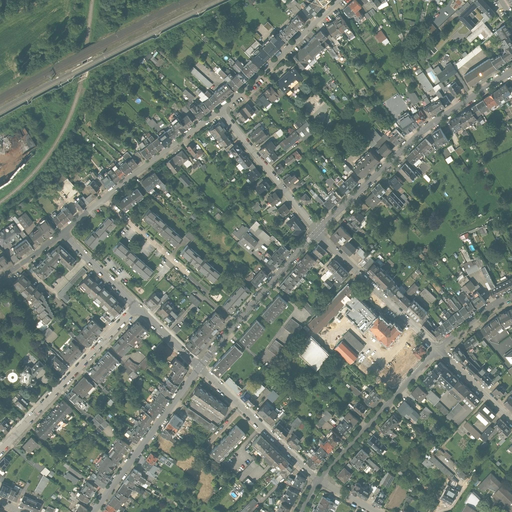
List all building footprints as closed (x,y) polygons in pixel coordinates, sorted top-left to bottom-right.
[(297,3),(294,0),(290,0),(286,4),(290,9),(297,3)] [(316,0),(314,0),(310,4),(317,11),(322,6),(316,0)] [(353,0),(349,4),(356,12),(355,12),(356,14),(358,16),(361,14),(358,10),(361,7),(355,0),(353,0)] [(377,7),(372,0),(370,0),(369,0),(369,2),(375,10),(376,11),(379,9),(377,7)] [(459,16),(471,29),(476,25),(471,20),(467,16),(471,12),(478,5),(483,10),(480,12),(484,16),(487,14),(492,9),(483,0),(475,0),(471,5),(459,16)] [(442,32),(459,16),(471,5),(468,2),(467,1),(465,3),(462,7),(459,10),(458,9),(438,28),(442,32)] [(311,17),(317,11),(310,4),(307,6),(303,9),(311,17)] [(355,12),(356,12),(349,4),(343,9),(345,11),(350,17),(355,12)] [(372,8),(368,12),(371,16),(376,13),(372,8)] [(471,30),(473,32),(483,23),(495,13),(492,9),(487,14),(480,23),(471,30)] [(358,16),(362,22),(366,19),(363,15),(362,13),(361,14),(358,16)] [(358,16),(356,14),(354,15),(360,24),(362,22),(358,16)] [(292,20),(293,21),(299,28),(305,23),(298,15),(292,20)] [(336,19),(334,21),(342,33),(344,31),(349,38),(354,35),(340,15),(339,15),(336,17),(336,18),(336,19)] [(285,41),(299,28),(293,21),(278,34),(285,41)] [(327,26),(334,36),(335,38),(335,37),(342,33),(334,21),(327,26)] [(268,31),(272,27),(267,22),(263,26),(268,31)] [(473,32),(467,38),(470,41),(481,33),(483,31),(489,37),(493,34),(483,23),(473,32)] [(437,30),(431,24),(426,28),(432,35),(437,30)] [(393,28),(395,32),(397,31),(399,34),(398,35),(403,42),(404,38),(398,25),(397,25),(396,25),(395,25),(393,25),(393,26),(393,28)] [(502,39),(503,39),(508,35),(511,33),(505,25),(497,30),(494,33),(496,35),(499,33),(502,39)] [(321,30),(316,34),(322,41),(322,42),(324,40),(327,37),(321,30)] [(389,42),(381,30),(375,35),(380,42),(382,41),(385,45),(389,42)] [(486,39),(489,37),(483,31),(481,33),(486,39)] [(256,33),(252,36),(257,41),(261,37),(256,33)] [(278,48),(285,41),(278,34),(278,33),(275,36),(274,34),(269,38),(278,48)] [(310,42),(304,47),(314,57),(316,56),(315,55),(317,53),(319,55),(321,53),(320,51),(322,49),(324,52),(327,50),(325,48),(321,43),(322,41),(316,34),(310,40),(310,42)] [(508,36),(508,35),(503,39),(502,39),(501,40),(504,44),(507,49),(506,52),(502,55),(501,54),(491,60),(497,68),(511,57),(511,42),(508,36)] [(331,38),(336,45),(337,46),(340,44),(335,37),(335,38),(334,36),(331,38)] [(269,38),(268,40),(269,41),(263,46),(262,45),(261,46),(271,56),(273,53),(274,54),(276,51),(275,51),(278,48),(269,38)] [(331,48),(324,40),(322,42),(322,41),(321,43),(325,48),(327,50),(333,58),(336,56),(331,48)] [(464,57),(456,64),(454,61),(451,64),(453,66),(454,65),(457,70),(468,61),(468,62),(482,49),(479,45),(464,57)] [(249,57),(252,60),(259,67),(271,56),(261,46),(249,57)] [(300,51),(298,53),(307,63),(314,57),(304,47),(302,49),(301,48),(299,50),(300,51)] [(426,48),(421,52),(422,53),(426,59),(431,56),(426,48)] [(150,53),(142,58),(145,62),(147,60),(147,59),(152,56),(150,53)] [(308,64),(307,63),(298,53),(297,53),(293,56),(293,57),(300,65),(303,68),(304,68),(306,70),(310,67),(308,64)] [(418,55),(422,62),(426,59),(422,53),(418,55)] [(490,58),(477,67),(484,76),(497,68),(491,60),(490,58)] [(237,60),(234,63),(248,77),(253,72),(246,65),(243,68),(243,67),(243,66),(237,60)] [(252,60),(246,65),(253,72),(259,67),(252,60)] [(433,69),(441,82),(457,72),(453,66),(451,64),(450,62),(444,66),(446,69),(442,71),(438,66),(433,69)] [(232,66),(239,72),(237,74),(243,82),(248,77),(234,63),(232,66)] [(300,65),(298,67),(304,73),(306,71),(306,70),(304,68),(303,68),(300,65)] [(189,71),(208,89),(212,84),(193,66),(189,71)] [(290,89),(287,86),(293,80),(292,79),(295,77),(299,82),(303,78),(293,66),(276,82),(281,88),(286,93),(290,89)] [(471,85),(484,76),(477,67),(464,75),(471,85)] [(231,79),(231,80),(227,75),(227,76),(219,68),(216,71),(225,80),(226,79),(228,82),(226,83),(233,91),(238,87),(231,79)] [(237,74),(233,77),(232,77),(233,76),(230,73),(229,72),(228,73),(229,74),(227,75),(231,80),(231,79),(238,87),(243,82),(237,74)] [(418,75),(417,76),(422,85),(424,87),(427,92),(433,88),(422,72),(418,75)] [(451,97),(454,95),(448,87),(447,85),(444,87),(441,82),(439,84),(442,89),(444,93),(447,91),(451,97)] [(456,82),(448,87),(454,95),(454,96),(461,91),(456,82)] [(220,101),(233,91),(226,83),(213,93),(214,94),(220,101)] [(443,97),(439,91),(442,89),(439,84),(433,88),(437,95),(445,106),(451,103),(446,95),(443,97)] [(505,84),(500,88),(507,99),(508,98),(506,95),(511,92),(508,88),(505,84)] [(271,101),(277,96),(278,95),(274,91),(270,87),(269,89),(268,88),(267,88),(266,90),(266,91),(264,93),(271,101)] [(277,88),(274,91),(278,95),(277,96),(279,98),(283,94),(279,90),(277,88)] [(500,88),(491,94),(498,104),(500,107),(503,105),(502,104),(507,100),(507,99),(500,88)] [(185,89),(182,92),(192,100),(195,97),(185,89)] [(214,94),(211,96),(210,96),(210,94),(206,90),(203,93),(215,105),(220,101),(214,94)] [(199,94),(204,99),(203,100),(202,101),(203,102),(209,109),(215,105),(203,93),(201,91),(199,93),(199,94)] [(406,92),(413,104),(419,100),(414,93),(410,93),(409,91),(406,92)] [(265,107),(271,101),(264,93),(258,98),(258,99),(265,107)] [(491,94),(483,99),(489,109),(498,104),(491,94)] [(432,102),(431,103),(437,112),(445,106),(437,95),(431,99),(432,102)] [(430,117),(437,112),(431,103),(427,97),(425,99),(429,105),(424,108),(430,117)] [(265,107),(258,99),(255,101),(262,109),(265,107)] [(483,99),(476,104),(481,112),(486,109),(488,111),(490,110),(489,109),(483,99)] [(203,102),(199,105),(204,113),(209,109),(203,102)] [(198,118),(204,113),(199,105),(198,104),(195,106),(193,104),(189,107),(198,118)] [(246,106),(242,109),(248,116),(254,112),(251,108),(248,104),(247,104),(246,105),(246,106)] [(476,104),(470,108),(478,119),(479,121),(481,124),(484,122),(480,116),(478,114),(481,112),(476,104)] [(411,112),(413,115),(419,124),(425,120),(424,118),(425,117),(420,110),(418,112),(416,108),(411,112)] [(477,120),(478,119),(470,108),(457,117),(462,125),(464,128),(466,128),(478,121),(477,120)] [(243,121),(248,116),(242,109),(238,112),(237,112),(236,113),(236,114),(239,117),(242,121),(243,121)] [(401,125),(408,132),(412,129),(406,120),(411,117),(408,113),(398,120),(401,125)] [(178,115),(177,116),(185,128),(193,122),(187,115),(182,119),(178,115)] [(411,117),(406,120),(412,129),(419,124),(413,115),(411,117)] [(178,133),(185,128),(177,116),(170,122),(171,123),(178,133)] [(150,119),(148,117),(145,120),(147,122),(147,123),(152,128),(157,123),(152,118),(150,119)] [(457,129),(462,125),(457,117),(449,122),(455,132),(458,130),(457,129)] [(307,121),(302,125),(297,129),(295,131),(301,137),(303,141),(316,131),(307,121)] [(213,139),(216,137),(223,132),(225,130),(223,127),(219,122),(211,129),(208,131),(212,135),(211,135),(213,139)] [(171,139),(178,133),(171,123),(168,126),(170,128),(166,132),(171,139)] [(252,135),(254,138),(263,131),(259,127),(259,126),(255,130),(250,133),(250,135),(251,135),(252,135)] [(13,144),(17,143),(18,145),(27,141),(22,128),(6,135),(9,140),(11,139),(13,144)] [(286,133),(289,136),(295,131),(293,128),(286,133)] [(396,128),(392,132),(400,141),(404,137),(396,128)] [(440,128),(432,133),(440,145),(442,144),(442,143),(446,141),(448,140),(445,134),(442,130),(440,128)] [(284,133),(280,129),(275,133),(279,137),(284,133)] [(266,136),(263,131),(254,138),(256,141),(256,142),(257,143),(258,143),(263,139),(266,136)] [(301,137),(295,131),(289,136),(279,144),(281,146),(284,150),(301,137)] [(376,142),(381,137),(375,131),(370,136),(371,136),(368,139),(370,141),(368,143),(372,147),(377,143),(376,142)] [(163,144),(171,139),(166,132),(157,137),(163,144)] [(226,137),(223,132),(216,137),(219,142),(217,144),(220,148),(223,146),(229,140),(226,136),(226,137)] [(396,144),(400,141),(392,132),(388,135),(393,141),(396,144)] [(388,135),(386,133),(384,135),(386,138),(390,143),(393,141),(388,135)] [(142,141),(146,146),(149,144),(148,143),(142,135),(139,137),(142,141)] [(157,137),(154,139),(151,135),(148,137),(151,142),(157,149),(163,144),(157,137)] [(425,138),(416,147),(422,154),(432,145),(425,138)] [(224,149),(225,149),(231,143),(229,140),(223,146),(220,148),(222,151),(224,149)] [(259,150),(264,156),(271,150),(274,147),(270,141),(259,150)] [(151,142),(149,144),(146,146),(152,153),(157,149),(151,142)] [(192,142),(186,147),(192,154),(193,154),(196,158),(203,153),(199,148),(200,148),(197,144),(195,145),(192,142)] [(227,152),(229,150),(234,146),(231,143),(225,149),(224,149),(227,152)] [(392,150),(385,143),(379,149),(385,156),(392,150)] [(243,152),(236,144),(234,146),(229,150),(235,158),(240,154),(243,152)] [(273,152),(281,146),(279,144),(274,147),(271,150),(273,152)] [(142,149),(140,150),(138,151),(141,155),(143,154),(146,158),(152,153),(146,146),(142,149)] [(464,151),(461,146),(455,150),(458,155),(461,153),(464,151)] [(418,157),(422,154),(416,147),(407,156),(417,167),(423,162),(418,157)] [(126,161),(125,161),(126,162),(132,158),(127,152),(125,153),(122,150),(119,153),(126,161)] [(277,157),(273,152),(271,150),(264,156),(269,163),(277,157)] [(296,150),(284,160),(288,165),(295,159),(297,161),(302,157),(296,150)] [(181,151),(172,158),(179,166),(184,161),(186,164),(189,161),(181,151)] [(370,151),(353,167),(362,178),(380,161),(370,151)] [(243,157),(240,154),(235,158),(239,163),(243,168),(244,169),(247,167),(251,163),(245,155),(243,157)] [(132,158),(126,162),(132,169),(137,164),(135,161),(136,160),(135,159),(134,160),(132,157),(132,158)] [(180,167),(179,166),(172,158),(165,163),(173,173),(180,167)] [(125,174),(132,169),(126,162),(125,161),(123,164),(120,165),(119,166),(125,174)] [(247,167),(251,171),(255,168),(251,163),(247,167)] [(280,163),(273,168),(277,173),(278,172),(279,173),(282,170),(281,169),(284,168),(280,163)] [(405,163),(399,169),(406,177),(405,178),(407,181),(408,180),(410,181),(416,175),(414,172),(405,163)] [(112,167),(114,170),(120,178),(125,174),(119,166),(118,168),(115,165),(114,164),(113,165),(114,166),(112,167)] [(346,175),(351,170),(347,166),(344,168),(345,169),(343,172),(346,175)] [(261,175),(255,168),(251,171),(246,175),(248,178),(246,180),(249,184),(261,175)] [(114,182),(120,178),(114,170),(113,172),(110,169),(107,171),(109,174),(109,175),(114,182)] [(52,186),(54,188),(58,185),(69,198),(78,191),(60,170),(52,177),(57,183),(52,186)] [(154,172),(148,176),(154,184),(158,188),(161,186),(164,189),(167,186),(160,179),(154,172)] [(107,188),(114,182),(109,175),(108,174),(105,176),(103,178),(103,176),(101,173),(97,176),(107,188)] [(286,178),(283,180),(287,186),(292,182),(297,178),(294,175),(291,177),(289,173),(285,177),(286,178)] [(193,185),(182,174),(178,178),(189,189),(193,185)] [(396,175),(389,182),(397,190),(403,183),(396,175)] [(152,186),(154,184),(148,176),(144,179),(143,178),(140,181),(142,184),(141,185),(144,189),(145,188),(147,190),(151,193),(155,190),(152,187),(152,186)] [(351,176),(345,181),(351,188),(357,182),(351,176)] [(334,181),(330,177),(328,179),(325,182),(329,187),(334,181)] [(259,185),(258,185),(263,181),(261,178),(251,188),(253,190),(254,189),(259,185)] [(99,188),(93,180),(91,182),(89,180),(84,184),(92,194),(93,194),(99,188)] [(265,180),(263,181),(258,185),(259,185),(254,189),(259,195),(267,189),(271,187),(265,180)] [(300,183),(298,181),(294,184),(293,185),(297,189),(302,185),(300,183)] [(346,193),(351,188),(345,181),(339,187),(346,193)] [(372,189),(374,192),(379,197),(381,195),(382,194),(383,195),(385,192),(384,192),(386,189),(379,182),(372,189)] [(143,197),(137,189),(135,190),(130,194),(118,203),(119,203),(121,206),(124,211),(125,211),(125,210),(128,208),(143,197)] [(393,191),(388,196),(399,208),(404,203),(399,198),(393,191)] [(270,196),(266,199),(272,206),(274,205),(281,199),(275,192),(272,195),(271,194),(269,195),(270,196)] [(335,192),(329,197),(335,203),(341,198),(335,192)] [(380,198),(379,197),(374,192),(366,199),(373,207),(376,204),(375,203),(380,198)] [(311,199),(305,193),(299,198),(304,205),(311,199)] [(323,202),(315,193),(312,196),(320,204),(323,202)] [(92,194),(85,199),(89,203),(96,197),(93,194),(92,194)] [(407,198),(403,194),(399,198),(404,203),(408,208),(410,206),(405,200),(407,198)] [(387,201),(381,195),(379,197),(380,198),(385,203),(387,201)] [(330,209),(335,203),(329,197),(328,196),(325,198),(327,200),(324,203),(330,209)] [(80,199),(86,206),(89,203),(85,199),(83,197),(80,199)] [(80,211),(86,206),(80,199),(74,204),(80,211)] [(259,204),(257,201),(252,206),(254,209),(253,209),(255,212),(260,208),(258,205),(259,204)] [(284,204),(277,209),(277,210),(282,217),(290,211),(284,204)] [(277,209),(274,205),(272,206),(267,210),(269,213),(270,211),(273,214),(277,210),(277,209)] [(66,208),(59,213),(66,222),(73,216),(66,208)] [(149,209),(142,217),(176,246),(182,238),(178,235),(179,235),(170,227),(169,228),(166,224),(165,224),(162,221),(162,220),(152,212),(149,210),(149,209)] [(365,214),(366,215),(369,218),(373,214),(369,210),(365,214)] [(351,217),(357,224),(364,217),(360,213),(359,214),(356,211),(350,216),(351,217)] [(25,213),(17,220),(19,223),(24,229),(25,230),(33,223),(25,213)] [(59,227),(66,222),(59,213),(53,219),(59,227)] [(365,221),(369,218),(366,215),(364,217),(357,224),(360,226),(361,228),(367,223),(365,221)] [(109,216),(94,233),(93,232),(92,232),(84,241),(85,242),(87,244),(92,248),(101,238),(102,239),(116,223),(112,219),(111,219),(109,217),(109,216)] [(297,237),(304,229),(294,216),(288,221),(286,223),(290,227),(293,225),(296,229),(292,233),(297,237)] [(353,227),(356,230),(360,226),(357,224),(351,217),(349,219),(350,221),(349,223),(353,227)] [(286,223),(288,221),(286,218),(279,225),(281,227),(286,223)] [(37,226),(38,228),(45,237),(54,231),(46,220),(37,226)] [(266,241),(269,238),(270,237),(259,227),(261,225),(256,221),(250,228),(266,241)] [(0,243),(2,247),(24,229),(19,223),(6,233),(4,230),(0,232),(0,243)] [(232,234),(239,240),(246,233),(249,229),(246,226),(245,228),(243,226),(237,233),(235,231),(232,234)] [(330,236),(341,246),(347,240),(351,236),(341,226),(330,236)] [(487,234),(483,226),(478,228),(482,236),(487,234)] [(36,245),(45,237),(38,228),(29,235),(36,245)] [(185,236),(191,241),(195,237),(189,231),(185,236)] [(467,232),(460,236),(462,241),(470,237),(467,232)] [(239,240),(237,243),(251,255),(253,252),(251,250),(257,243),(246,233),(239,240)] [(272,235),(270,237),(269,238),(272,242),(273,241),(276,243),(279,241),(272,235)] [(16,254),(19,257),(31,248),(29,244),(26,240),(13,249),(16,254)] [(356,248),(347,240),(341,246),(344,249),(346,250),(346,251),(350,255),(354,251),(354,250),(356,248)] [(281,246),(278,249),(285,256),(290,250),(279,241),(276,243),(279,246),(281,246)] [(154,271),(119,242),(113,249),(147,279),(154,271)] [(204,260),(203,260),(200,257),(191,249),(187,246),(188,246),(187,245),(181,253),(214,282),(221,275),(204,260)] [(313,251),(318,255),(320,257),(325,251),(318,245),(313,251)] [(53,251),(45,259),(54,268),(60,261),(66,267),(70,264),(74,259),(60,246),(54,252),(53,251)] [(358,246),(356,248),(354,250),(354,251),(363,259),(367,255),(358,246)] [(277,249),(271,256),(279,263),(285,256),(278,249),(277,249)] [(367,269),(367,270),(376,261),(374,261),(371,257),(372,256),(372,254),(375,251),(373,249),(367,255),(363,259),(359,263),(365,269),(367,269)] [(272,270),(279,263),(271,256),(266,251),(263,255),(265,257),(263,259),(265,262),(265,263),(272,270)] [(463,264),(469,275),(479,269),(475,261),(472,262),(471,261),(471,260),(467,252),(463,254),(467,262),(463,264)] [(307,253),(301,260),(308,266),(309,267),(315,260),(307,253)] [(477,260),(475,261),(479,269),(481,268),(488,283),(491,287),(491,289),(495,287),(479,255),(475,257),(477,260)] [(369,274),(371,276),(380,267),(384,263),(378,258),(376,261),(367,270),(371,273),(369,274)] [(45,277),(54,268),(45,259),(44,259),(36,268),(34,266),(30,270),(40,279),(43,276),(45,277)] [(331,269),(334,272),(340,265),(334,259),(327,266),(331,269)] [(305,269),(308,266),(301,260),(293,269),(300,275),(302,273),(303,274),(306,270),(305,269)] [(348,273),(340,265),(334,272),(333,273),(334,274),(336,276),(338,278),(341,280),(348,273)] [(385,272),(380,267),(371,276),(384,288),(392,279),(393,279),(388,274),(389,272),(387,270),(385,272)] [(57,294),(61,298),(66,294),(81,278),(83,280),(87,276),(85,273),(87,272),(83,268),(69,282),(57,294)] [(254,284),(258,286),(268,274),(265,271),(266,270),(265,269),(264,270),(262,268),(251,280),(253,282),(252,283),(253,285),(254,284)] [(293,269),(289,273),(298,281),(301,277),(300,275),(293,269)] [(321,278),(325,282),(333,273),(334,272),(331,269),(326,275),(325,274),(321,278)] [(301,283),(298,281),(289,273),(286,277),(295,285),(297,287),(301,283)] [(334,274),(333,273),(325,282),(324,283),(329,288),(333,285),(329,281),(334,276),(334,275),(334,274)] [(22,275),(12,285),(20,292),(29,283),(30,282),(26,279),(22,275)] [(458,282),(467,293),(474,287),(475,287),(466,275),(465,276),(464,275),(463,275),(464,277),(458,281),(458,282)] [(85,292),(86,291),(94,282),(87,276),(83,280),(78,285),(85,292)] [(291,289),(295,285),(286,277),(282,281),(291,289)] [(505,291),(511,288),(508,280),(506,277),(500,280),(502,283),(505,291)] [(384,288),(391,295),(399,288),(394,283),(395,282),(392,279),(384,288)] [(288,293),(291,289),(282,281),(279,285),(282,288),(281,288),(283,289),(288,293)] [(92,298),(93,297),(102,288),(95,282),(94,282),(86,291),(92,298)] [(35,289),(29,283),(20,292),(26,298),(35,289)] [(502,283),(495,287),(499,294),(505,291),(502,283)] [(407,291),(404,294),(405,295),(407,293),(409,295),(417,287),(413,284),(407,291)] [(232,295),(225,303),(223,306),(222,305),(222,306),(229,313),(249,290),(246,287),(245,288),(241,285),(237,289),(238,289),(235,292),(234,292),(235,292),(232,295)] [(345,303),(355,293),(355,292),(348,285),(316,317),(308,325),(316,332),(323,325),(324,326),(327,322),(327,321),(333,315),(337,311),(345,303)] [(391,295),(397,301),(404,294),(407,291),(401,285),(399,288),(391,295)] [(36,287),(35,289),(26,298),(29,300),(30,299),(34,302),(42,294),(42,293),(36,287)] [(107,311),(108,310),(116,301),(103,287),(102,288),(93,297),(107,311)] [(493,297),(499,294),(495,287),(491,289),(491,287),(488,288),(493,297)] [(436,298),(425,288),(421,292),(432,303),(436,298)] [(324,289),(321,293),(328,300),(332,295),(327,291),(324,289)] [(473,301),(478,308),(486,302),(478,292),(477,290),(473,294),(475,296),(472,299),(473,301)] [(146,301),(152,306),(159,299),(160,298),(154,292),(146,301)] [(165,293),(160,298),(159,299),(164,303),(166,301),(169,298),(167,296),(168,295),(165,293)] [(379,316),(355,293),(345,303),(350,309),(346,314),(354,321),(364,330),(368,326),(370,327),(375,322),(374,321),(379,316)] [(466,297),(462,293),(458,297),(464,305),(465,306),(471,302),(466,297)] [(33,306),(36,308),(45,299),(42,297),(44,296),(42,294),(34,302),(33,303),(34,304),(33,306)] [(61,299),(66,303),(69,300),(68,298),(69,297),(66,294),(61,298),(61,299)] [(190,294),(187,298),(196,307),(200,302),(190,294)] [(405,295),(404,294),(397,301),(405,308),(412,302),(405,295)] [(278,295),(261,314),(269,321),(286,302),(278,295)] [(457,311),(459,309),(454,304),(450,298),(447,300),(455,310),(457,311)] [(36,311),(38,314),(47,304),(45,303),(47,301),(45,299),(36,308),(37,310),(36,311)] [(117,300),(116,301),(108,310),(114,316),(124,307),(117,300)] [(414,300),(412,302),(405,308),(418,321),(427,312),(414,300)] [(157,311),(163,317),(170,309),(173,307),(166,301),(164,303),(157,311)] [(302,306),(312,316),(316,312),(306,302),(302,306)] [(471,302),(465,306),(471,313),(477,309),(471,302)] [(39,317),(41,319),(50,310),(48,308),(49,306),(47,304),(38,314),(40,315),(39,317)] [(465,318),(471,313),(465,306),(464,305),(461,308),(459,309),(465,318)] [(163,317),(169,323),(174,317),(176,315),(170,309),(163,317)] [(453,313),(454,314),(460,322),(465,318),(459,309),(457,311),(455,313),(454,312),(453,313)] [(52,312),(50,310),(41,319),(43,321),(42,322),(44,325),(49,320),(52,317),(53,315),(51,313),(52,312)] [(181,310),(176,315),(174,317),(177,319),(183,312),(181,310)] [(511,321),(511,317),(509,310),(506,312),(506,311),(499,315),(499,316),(497,317),(503,326),(511,321)] [(215,312),(210,318),(219,326),(224,320),(215,312)] [(450,317),(448,318),(454,326),(460,322),(454,314),(450,317)] [(389,323),(380,315),(379,316),(374,321),(375,322),(370,327),(376,334),(374,336),(378,341),(381,338),(388,344),(401,330),(394,323),(393,324),(390,322),(389,323)] [(498,330),(503,326),(497,317),(481,329),(488,339),(489,339),(488,338),(491,336),(492,336),(499,331),(498,330)] [(209,318),(202,326),(212,334),(219,326),(210,318),(209,318)] [(291,318),(284,328),(295,336),(302,327),(291,318)] [(437,340),(443,335),(437,327),(434,329),(431,327),(432,325),(430,323),(431,322),(427,318),(425,320),(426,321),(422,325),(437,340)] [(446,320),(443,323),(449,331),(454,326),(448,318),(446,320)] [(92,319),(87,325),(97,335),(103,329),(92,319)] [(137,320),(129,328),(140,338),(140,339),(148,330),(137,320)] [(239,339),(248,347),(265,328),(256,320),(239,339)] [(441,324),(437,327),(443,335),(449,331),(443,323),(441,320),(439,322),(441,324)] [(92,340),(97,335),(87,325),(81,331),(92,340)] [(171,330),(175,334),(181,329),(176,325),(171,330)] [(202,326),(196,332),(206,340),(212,334),(202,326)] [(53,331),(48,327),(39,337),(44,341),(53,331)] [(129,328),(122,336),(132,344),(134,342),(135,343),(140,338),(129,328)] [(86,346),(92,340),(81,331),(76,336),(86,346)] [(196,332),(190,338),(200,347),(206,340),(196,332)] [(343,340),(335,348),(350,363),(358,355),(357,353),(363,346),(359,342),(359,341),(356,339),(348,332),(341,339),(343,340)] [(475,334),(469,339),(475,345),(480,341),(475,334)] [(132,345),(132,344),(122,336),(112,347),(121,356),(132,345)] [(318,343),(311,336),(296,351),(316,371),(331,355),(318,343)] [(195,353),(200,347),(190,338),(185,344),(195,353)] [(472,347),(475,345),(469,339),(469,338),(464,343),(469,350),(472,347)] [(275,340),(268,350),(279,358),(287,348),(275,340)] [(72,341),(66,347),(76,357),(82,350),(75,344),(72,341)] [(165,346),(161,342),(156,347),(154,345),(150,348),(157,354),(165,346)] [(417,347),(413,352),(420,358),(426,350),(426,348),(421,344),(418,348),(417,347)] [(218,360),(226,368),(241,352),(239,350),(234,345),(218,360)] [(71,363),(76,357),(66,347),(61,353),(71,363)] [(452,352),(459,361),(465,356),(464,354),(458,347),(452,352)] [(416,361),(404,350),(380,377),(392,388),(416,361)] [(477,359),(472,353),(470,350),(468,352),(467,351),(464,354),(465,356),(467,358),(470,356),(474,361),(475,360),(477,359)] [(107,351),(99,361),(110,371),(112,373),(114,370),(112,369),(115,365),(117,367),(120,363),(107,351)] [(25,364),(33,361),(31,355),(23,358),(25,364)] [(459,361),(474,375),(479,369),(481,367),(475,360),(474,361),(470,356),(467,358),(465,356),(459,361)] [(67,367),(61,362),(55,357),(51,360),(57,366),(55,368),(61,374),(67,367)] [(146,357),(138,365),(132,362),(128,359),(125,363),(133,370),(135,372),(140,367),(144,370),(150,362),(146,357)] [(366,357),(360,363),(368,370),(373,364),(366,357)] [(169,366),(176,371),(181,375),(186,367),(183,365),(184,364),(181,362),(182,362),(176,358),(169,366)] [(211,368),(219,376),(226,368),(218,360),(211,368)] [(24,372),(26,374),(26,375),(25,377),(25,379),(26,381),(26,382),(24,385),(29,390),(35,383),(35,381),(35,380),(35,378),(35,377),(35,376),(36,374),(35,374),(39,370),(40,370),(43,366),(38,361),(31,370),(28,367),(24,372)] [(99,383),(110,371),(99,361),(94,365),(92,367),(92,368),(88,372),(99,383)] [(149,364),(156,369),(159,366),(151,361),(149,364)] [(440,362),(423,381),(429,387),(437,378),(447,368),(440,362)] [(447,368),(437,378),(449,389),(458,379),(447,368)] [(474,375),(481,382),(487,376),(489,374),(482,368),(480,370),(479,369),(474,375)] [(138,375),(135,372),(133,370),(128,375),(134,380),(138,375)] [(176,371),(169,380),(173,383),(174,382),(178,385),(184,376),(181,375),(176,371)] [(501,377),(498,375),(495,378),(496,379),(492,383),(494,385),(497,381),(501,377)] [(492,381),(487,376),(481,382),(486,387),(488,385),(489,386),(490,384),(489,383),(492,381)] [(83,377),(77,383),(86,392),(92,386),(93,385),(90,383),(83,377)] [(241,390),(242,389),(229,377),(224,381),(237,394),(241,390)] [(167,383),(165,386),(173,391),(178,385),(174,382),(173,383),(169,380),(167,378),(165,381),(167,383)] [(461,401),(463,399),(470,391),(458,379),(449,389),(461,401)] [(81,398),(86,392),(77,383),(72,389),(81,398)] [(163,384),(159,391),(168,398),(173,391),(165,386),(163,384)] [(261,384),(255,390),(251,394),(255,398),(259,395),(258,394),(265,387),(261,384)] [(374,388),(372,391),(371,391),(372,390),(368,387),(365,384),(362,388),(364,390),(376,400),(378,397),(379,397),(381,395),(380,395),(381,394),(374,388)] [(248,387),(246,390),(250,395),(251,394),(255,390),(250,385),(248,387)] [(495,388),(492,392),(498,398),(502,394),(505,392),(505,391),(501,387),(501,388),(498,385),(495,388)] [(220,417),(227,407),(197,386),(190,395),(220,417)] [(418,386),(412,393),(416,397),(416,398),(420,401),(425,395),(427,393),(426,392),(418,386)] [(351,391),(357,396),(361,392),(355,387),(351,391)] [(150,394),(152,396),(164,404),(168,398),(159,391),(155,388),(150,394)] [(266,397),(267,396),(271,392),(266,388),(261,392),(266,397)] [(438,401),(440,398),(430,388),(426,392),(427,393),(425,395),(427,396),(426,397),(434,405),(438,401)] [(83,399),(81,398),(72,389),(69,393),(68,393),(66,395),(77,406),(77,405),(81,409),(85,405),(81,401),(83,399)] [(244,401),(250,395),(246,390),(244,392),(240,396),(244,401)] [(371,406),(376,400),(364,390),(361,393),(366,397),(364,400),(371,406)] [(271,391),(271,392),(267,396),(272,401),(276,396),(271,391)] [(480,400),(470,391),(463,399),(473,408),(480,400)] [(251,394),(250,395),(244,401),(250,407),(257,400),(255,398),(251,394)] [(11,399),(22,410),(29,404),(21,396),(18,399),(15,396),(11,399)] [(159,411),(164,404),(152,396),(151,398),(154,400),(153,401),(152,400),(149,404),(151,405),(159,411)] [(55,430),(63,422),(62,420),(65,418),(67,419),(71,415),(69,413),(72,410),(62,400),(53,409),(42,421),(34,430),(44,439),(48,436),(49,437),(53,433),(52,432),(54,429),(55,430)] [(257,411),(264,418),(272,410),(274,408),(266,401),(257,411)] [(404,415),(404,414),(408,418),(410,416),(415,421),(420,416),(419,415),(404,401),(397,409),(403,414),(404,415)] [(449,412),(438,401),(434,405),(434,406),(445,416),(449,412)] [(367,410),(358,402),(353,408),(357,411),(361,414),(364,412),(365,412),(367,410)] [(463,407),(459,403),(446,417),(450,421),(463,407)] [(355,413),(357,411),(353,408),(349,404),(347,406),(355,413)] [(475,414),(486,425),(496,415),(484,404),(475,414)] [(139,407),(140,407),(155,416),(159,411),(151,405),(148,409),(142,405),(141,406),(140,406),(139,407)] [(183,405),(180,410),(213,433),(218,427),(211,422),(210,424),(183,405)] [(141,412),(135,419),(139,422),(147,427),(155,416),(140,407),(140,408),(138,410),(141,412)] [(426,407),(419,415),(420,416),(426,419),(432,412),(426,407)] [(274,411),(272,410),(264,418),(270,423),(276,416),(277,414),(274,411)] [(320,416),(322,417),(326,421),(327,422),(332,415),(326,410),(323,413),(322,413),(320,416)] [(281,411),(277,414),(276,416),(278,418),(278,417),(281,420),(286,415),(283,412),(283,413),(281,411)] [(349,412),(344,417),(353,425),(358,420),(349,412)] [(98,414),(90,422),(96,428),(97,426),(105,420),(98,414)] [(174,414),(169,421),(181,430),(183,427),(180,424),(182,420),(174,414)] [(345,435),(353,425),(344,417),(340,414),(337,417),(339,419),(340,419),(342,421),(336,427),(345,435)] [(389,418),(386,422),(393,428),(399,421),(392,415),(389,418)] [(289,426),(291,428),(290,429),(292,431),(300,423),(302,421),(297,417),(289,426)] [(320,428),(326,421),(322,417),(316,424),(320,428)] [(143,433),(147,427),(139,422),(135,419),(133,421),(135,423),(132,426),(135,427),(143,433)] [(500,432),(500,431),(506,425),(500,419),(494,426),(500,432)] [(109,424),(105,420),(97,426),(98,427),(96,429),(100,433),(102,431),(109,424)] [(5,433),(11,428),(4,421),(0,424),(0,430),(1,429),(5,433)] [(169,421),(164,427),(173,433),(176,430),(179,432),(181,430),(169,421)] [(272,428),(277,433),(283,427),(278,422),(272,428)] [(380,428),(383,431),(386,434),(387,435),(388,434),(392,438),(393,438),(395,438),(397,436),(391,430),(392,430),(391,430),(393,428),(386,422),(380,428)] [(477,440),(480,436),(481,435),(467,422),(463,426),(477,440)] [(214,447),(210,452),(218,460),(245,434),(236,425),(232,430),(223,438),(214,447)] [(511,430),(506,425),(500,431),(502,433),(500,435),(503,438),(511,430)] [(493,430),(490,426),(481,435),(480,436),(485,441),(487,438),(486,437),(493,430)] [(136,442),(143,433),(135,427),(131,432),(128,436),(132,439),(132,440),(135,442),(136,442)] [(170,434),(171,436),(173,433),(164,427),(160,433),(167,439),(169,436),(170,434)] [(285,428),(283,427),(277,433),(282,437),(287,432),(289,429),(286,427),(285,428)] [(327,439),(328,439),(335,445),(336,444),(337,444),(339,442),(339,441),(341,439),(332,430),(329,434),(330,435),(327,439)] [(294,434),(286,442),(293,448),(297,443),(300,440),(294,434)] [(251,444),(260,452),(269,444),(260,435),(251,444)] [(368,442),(380,453),(386,446),(373,435),(368,442)] [(180,444),(169,436),(167,439),(178,446),(180,444)] [(40,446),(31,438),(27,443),(26,442),(22,446),(27,451),(33,445),(37,449),(40,446)] [(113,447),(114,447),(122,454),(129,445),(119,438),(113,447)] [(334,446),(335,445),(328,439),(324,444),(319,440),(317,441),(322,445),(329,452),(332,448),(333,448),(334,447),(334,446)] [(397,444),(392,439),(388,443),(393,448),(397,444)] [(299,445),(297,443),(293,448),(298,452),(302,448),(299,446),(299,445)] [(260,453),(273,466),(282,456),(269,444),(260,452),(260,453)] [(318,450),(316,452),(323,458),(329,452),(322,445),(318,450)] [(114,447),(107,455),(116,462),(122,454),(114,447)] [(311,448),(307,453),(319,463),(323,458),(316,452),(311,448)] [(362,449),(357,454),(363,460),(364,459),(368,454),(366,452),(363,450),(362,449)] [(314,468),(319,463),(307,453),(304,450),(302,452),(306,456),(305,456),(308,459),(307,461),(314,468)] [(157,463),(154,461),(157,457),(150,452),(145,459),(153,464),(155,466),(157,463)] [(107,474),(116,462),(107,455),(104,453),(95,465),(101,469),(107,474)] [(164,453),(159,460),(169,467),(172,462),(175,465),(177,461),(173,459),(164,453)] [(367,464),(363,460),(357,454),(351,460),(354,463),(358,467),(361,470),(362,469),(367,464)] [(278,466),(281,469),(288,462),(282,456),(273,466),(270,469),(271,471),(270,472),(271,473),(273,471),(278,466)] [(454,475),(432,456),(428,460),(433,463),(451,480),(454,475)] [(9,462),(4,458),(0,461),(0,468),(2,471),(6,466),(5,466),(9,462)] [(428,469),(433,463),(428,460),(427,458),(422,463),(428,469)] [(148,469),(153,464),(145,459),(141,464),(148,469)] [(366,459),(365,459),(364,459),(363,460),(367,464),(370,466),(376,472),(379,469),(368,459),(367,460),(366,459)] [(258,464),(253,460),(237,476),(242,481),(246,476),(258,464)] [(293,467),(288,462),(281,469),(276,474),(273,477),(278,482),(293,467)] [(358,467),(354,463),(352,465),(359,472),(361,470),(358,467)] [(157,466),(155,466),(153,464),(148,469),(145,473),(153,477),(155,474),(153,472),(157,466)] [(278,466),(273,471),(276,474),(281,469),(278,466)] [(40,473),(43,475),(45,477),(50,472),(45,467),(40,473)] [(352,474),(345,467),(343,469),(340,471),(340,472),(338,475),(347,483),(351,479),(349,477),(352,474)] [(141,473),(133,468),(129,474),(140,480),(149,485),(151,483),(140,476),(138,476),(140,474),(141,473)] [(467,476),(462,471),(459,468),(456,471),(459,474),(457,476),(463,481),(467,476)] [(110,476),(107,474),(101,469),(96,476),(97,477),(106,483),(110,476)] [(394,477),(388,472),(382,478),(380,482),(388,487),(394,477)] [(75,485),(79,480),(68,473),(66,475),(64,474),(63,476),(75,485)] [(495,499),(481,511),(494,511),(502,505),(509,511),(511,511),(511,492),(491,473),(478,486),(483,491),(487,487),(496,491),(495,491),(496,492),(492,496),(495,499)] [(129,474),(123,482),(131,487),(132,485),(134,482),(137,484),(140,480),(129,474)] [(294,480),(292,484),(300,488),(305,479),(297,474),(294,480)] [(41,480),(34,491),(40,494),(49,479),(45,477),(43,475),(43,476),(41,480)] [(254,484),(246,476),(242,481),(250,489),(254,484)] [(103,487),(106,483),(97,477),(95,480),(94,481),(95,481),(103,487)] [(85,486),(82,490),(91,496),(96,488),(86,481),(83,485),(85,486)] [(27,482),(23,489),(20,494),(23,495),(25,492),(30,483),(27,482)] [(123,482),(118,489),(128,496),(128,497),(131,493),(129,492),(132,488),(131,487),(123,482)] [(401,486),(411,492),(413,488),(403,482),(401,486)] [(0,493),(5,496),(10,487),(2,483),(0,486),(0,493)] [(356,483),(355,486),(352,491),(359,495),(364,487),(356,483)] [(148,493),(134,485),(132,485),(131,487),(132,488),(143,495),(142,497),(145,498),(148,493)] [(458,491),(448,486),(441,497),(451,503),(458,491)] [(18,490),(10,487),(5,496),(13,500),(16,494),(18,490)] [(369,490),(364,487),(359,495),(366,499),(371,492),(369,490)] [(87,502),(91,496),(82,490),(81,489),(79,491),(78,490),(75,494),(77,495),(87,502)] [(118,489),(114,495),(124,502),(128,496),(118,489)] [(285,494),(284,493),(282,497),(286,500),(292,503),(297,494),(287,489),(285,494)] [(386,496),(379,491),(377,495),(372,503),(380,507),(386,496)] [(466,504),(466,503),(476,510),(482,501),(480,500),(472,492),(468,498),(468,497),(465,502),(466,504)] [(113,495),(109,502),(120,510),(123,511),(125,509),(119,505),(122,502),(113,495)] [(405,500),(410,503),(413,498),(407,495),(405,500)] [(19,504),(26,508),(30,499),(23,496),(19,504)] [(323,497),(318,506),(326,510),(328,511),(330,507),(333,509),(336,504),(329,501),(330,500),(326,499),(323,497)] [(37,511),(41,504),(30,499),(26,508),(35,511),(37,511)] [(257,503),(252,499),(240,511),(246,511),(247,511),(246,511),(248,511),(249,510),(250,510),(251,507),(252,508),(257,503)] [(117,511),(120,510),(109,502),(103,510),(104,511),(117,511)] [(479,511),(477,511),(476,510),(466,503),(466,504),(460,511),(479,511)]
